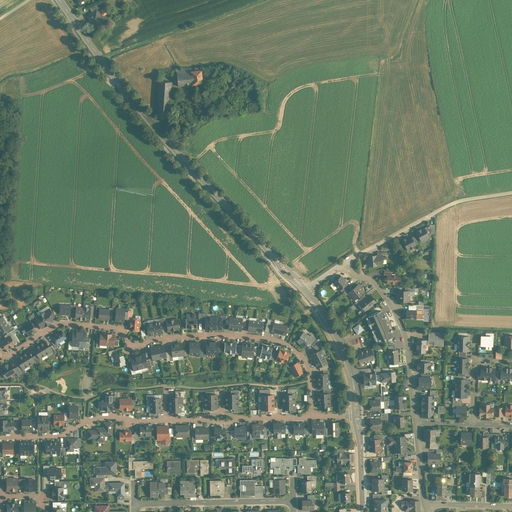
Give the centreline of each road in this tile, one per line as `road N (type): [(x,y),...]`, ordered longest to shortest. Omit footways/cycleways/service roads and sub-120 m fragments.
road 1 (tertiary): [(58,0),(158,131),(306,291)]
road 2 (residential): [(5,356),(61,323),(114,328),(131,347),(191,336),(274,340),(306,363),(312,416)]
road 3 (residential): [(342,266),(449,204),(511,193)]
road 4 (residential): [(415,422),(400,322),(375,284),(342,266)]
road 5 (residential): [(165,418),(99,416),(57,434),(0,435)]
road 6 (residential): [(294,500),(133,504)]
road 7 (tertiary): [(306,291),(340,342),(357,417)]
